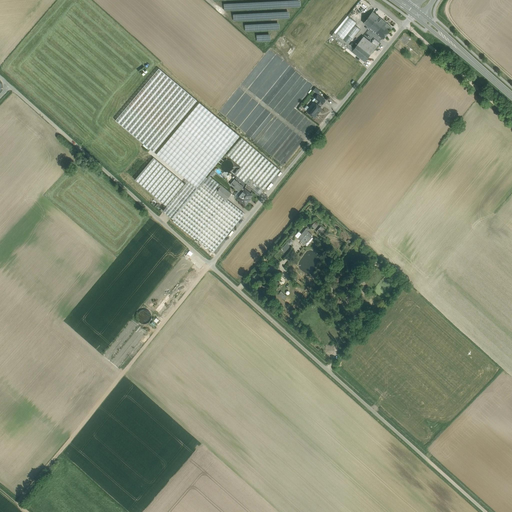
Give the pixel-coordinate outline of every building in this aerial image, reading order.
[(379,23),(380,23),(382,20),(372,12),(363,23),(373,31),(379,23)] [(354,48),(349,44),(360,30),(355,25),(357,23),(347,16),(331,36),(352,52),(352,51),(354,48)] [(379,23),(373,31),(383,39),(392,27),(382,20),(380,23),(379,23)] [(354,48),(352,51),(352,52),(365,62),(379,43),(374,39),(371,43),(363,36),(354,48)] [(197,100),(159,69),(115,120),(154,152),(197,100)] [(238,87),(220,111),(239,126),(258,102),(238,87)] [(318,101),(321,103),(322,104),(325,100),(318,95),(315,98),(318,101)] [(312,115),(315,117),(321,108),(319,106),(321,103),(318,101),(316,104),(314,102),(310,107),(307,111),(309,113),(309,114),(310,115),(312,115)] [(240,136),(199,103),(156,154),(188,181),(196,188),(205,177),(240,136)] [(234,174),(259,195),(280,170),(242,138),(227,155),(241,167),(234,174)] [(265,150),(284,164),(288,159),(281,153),(279,156),(277,155),(279,153),(276,151),(273,149),(272,151),(267,148),(265,150)] [(185,184),(153,158),(135,180),(167,206),(185,184)] [(174,219),(172,221),(195,239),(196,238),(213,252),(245,213),(227,199),(231,193),(209,175),(207,178),(174,219)] [(185,184),(167,206),(163,211),(174,219),(207,178),(205,177),(196,188),(188,181),(185,184)] [(238,191),(241,193),(245,189),(242,187),(243,186),(234,179),(230,184),(238,191)] [(237,198),(245,205),(248,201),(252,195),(245,189),(241,193),(237,198)] [(321,235),(326,230),(320,225),(315,230),(321,235)] [(305,229),(298,238),(305,245),(310,239),(312,237),(311,236),(312,235),(305,229)] [(282,253),(290,248),(288,243),(279,249),(282,253)] [(151,330),(135,317),(106,354),(122,366),(151,330)]
